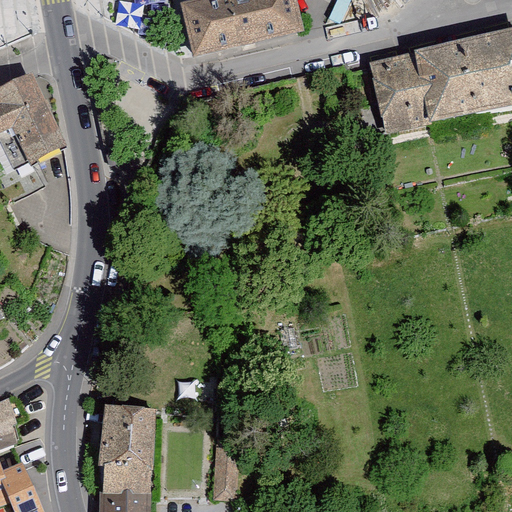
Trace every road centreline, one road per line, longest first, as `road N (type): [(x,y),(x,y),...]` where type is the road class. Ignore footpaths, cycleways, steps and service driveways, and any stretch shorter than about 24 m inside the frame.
road 1 (residential): [(61,26),(209,85),(400,40)]
road 2 (tertiary): [(66,54),(94,191),(92,261),(75,352)]
road 3 (tertiary): [(75,352),(65,471),(73,511)]
